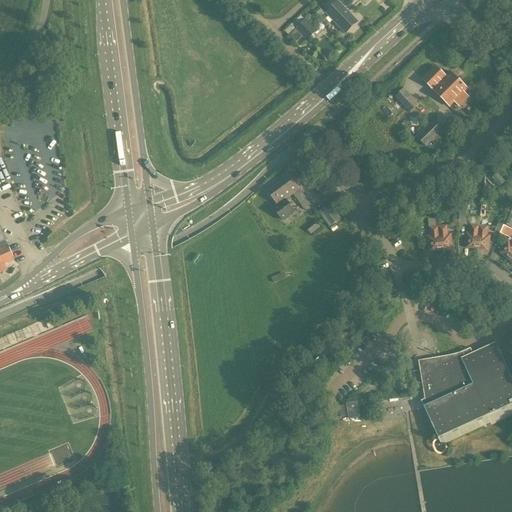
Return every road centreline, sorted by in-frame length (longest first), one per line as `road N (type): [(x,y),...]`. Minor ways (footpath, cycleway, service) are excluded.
road 1 (primary): [(182,511),(151,227)]
road 2 (primary): [(132,236),(158,511)]
road 3 (primary): [(241,168),(428,1)]
road 4 (primary): [(105,0),(129,210)]
road 5 (primary): [(149,205),(124,0)]
road 6 (unclassified): [(511,285),(482,265),(396,264),(357,203)]
road 7 (unclassified): [(357,203),(470,155),(511,101)]
road 8 (primary): [(129,210),(79,235),(26,286)]
